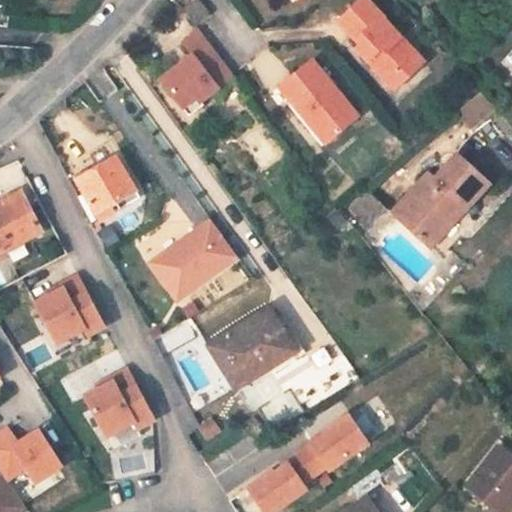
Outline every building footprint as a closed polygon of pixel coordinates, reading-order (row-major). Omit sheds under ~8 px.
[(200,0),(196,0),(184,9),(196,24),(210,13),(200,0)] [(407,80),(426,63),(415,52),(409,58),(397,45),(403,39),(392,27),(388,30),(380,22),(385,18),(367,0),(364,0),(340,23),(363,46),(359,50),(387,79),(393,73),(400,73),(407,80)] [(236,75),(200,29),(184,42),(194,55),(163,80),(185,107),(198,96),(202,101),(203,101),(236,75)] [(315,62),(282,88),(304,115),(327,145),(360,119),(315,62)] [(393,73),(387,79),(397,89),(407,80),(400,73),(393,73)] [(458,109),(474,128),(497,109),(482,90),(458,109)] [(198,96),(185,107),(192,116),(206,104),(203,101),(202,101),(198,96)] [(327,145),(304,115),(300,118),(323,148),(327,145)] [(460,206),(466,212),(490,185),(457,155),(436,179),(429,173),(392,214),(425,243),(460,206)] [(136,191),(116,157),(78,180),(102,221),(119,211),(115,203),(136,191)] [(368,226),(387,208),(372,192),(353,211),(368,226)] [(0,254),(42,232),(22,193),(0,204),(0,254)] [(313,221),(301,205),(295,210),(307,226),(313,221)] [(432,249),(466,212),(460,206),(425,243),(432,249)] [(238,257),(212,220),(198,230),(201,234),(169,257),(166,253),(152,263),(178,300),(238,257)] [(198,230),(166,253),(169,257),(201,234),(198,230)] [(49,292),(50,295),(65,288),(66,290),(82,281),(79,276),(49,292)] [(35,320),(60,360),(94,342),(90,335),(106,326),(82,281),(66,290),(65,288),(50,295),(37,303),(43,315),(35,320)] [(298,350),(271,306),(210,344),(237,387),(298,350)] [(98,386),(100,390),(115,382),(116,384),(132,375),(129,370),(98,386)] [(85,414),(110,454),(144,436),(140,429),(156,421),(132,375),(116,384),(115,382),(100,390),(87,397),(93,409),(85,414)] [(312,443),(300,452),(301,454),(315,474),(328,466),(329,467),(368,441),(349,413),(324,430),(326,432),(311,442),(312,443)] [(220,432),(212,421),(201,428),(209,440),(220,432)] [(9,428),(0,434),(0,469),(7,480),(27,466),(37,481),(63,465),(40,430),(20,443),(9,428)] [(510,503),(511,502),(511,456),(497,444),(464,485),(488,505),(510,503)] [(272,469),(248,485),(266,511),(268,511),(306,487),(305,485),(317,477),(315,474),(301,454),(289,462),(288,461),(274,471),(272,469)] [(0,511),(12,511),(24,502),(7,480),(0,469),(0,511)] [(341,511),(378,511),(367,494),(341,511)] [(488,505),(497,511),(503,511),(510,503),(488,505)]
